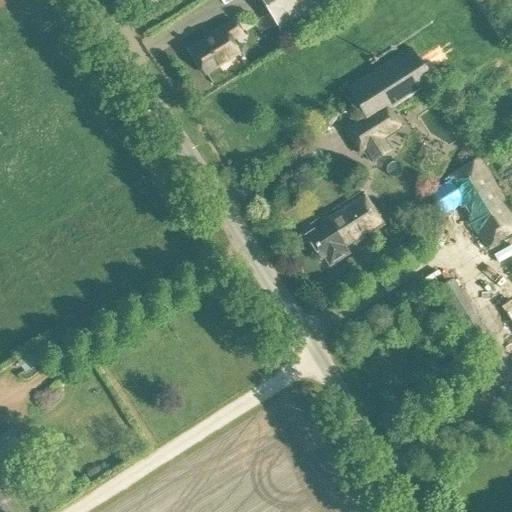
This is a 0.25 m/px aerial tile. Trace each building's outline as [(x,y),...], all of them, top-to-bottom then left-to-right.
[(259,0),(274,23),(282,36),(339,0),(259,0)] [(210,37),(189,50),(204,74),(238,53),(230,40),(241,33),(233,21),(210,36),(210,37)] [(401,130),(389,111),(430,86),(408,51),(347,89),(363,115),(340,129),(357,156),(363,153),(369,163),(390,150),(384,140),(401,130)] [(441,180),(444,184),(428,194),(440,214),(457,204),(460,209),(465,206),(472,217),(468,219),(486,248),(511,231),(511,214),(477,158),(441,180)] [(362,192),(311,225),(314,230),(305,236),(320,259),(323,257),(329,266),(348,254),(343,246),(352,241),(354,244),(383,225),(362,192)] [(352,258),(343,264),(350,276),(359,270),(352,258)] [(47,338),(21,355),(31,371),(57,353),(47,338)] [(9,465),(28,453),(12,428),(0,435),(0,478),(13,471),(9,465)] [(19,494),(28,487),(21,477),(12,483),(19,494)]
